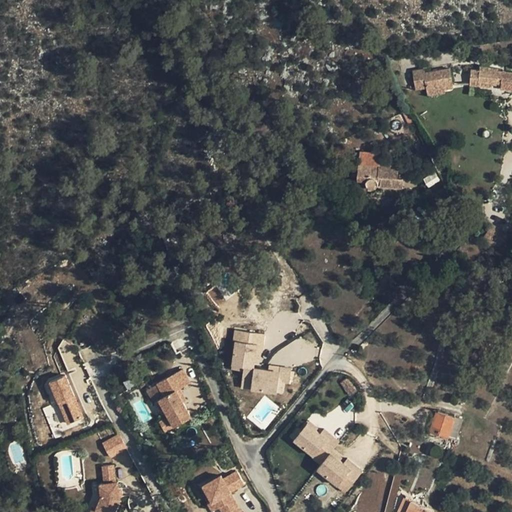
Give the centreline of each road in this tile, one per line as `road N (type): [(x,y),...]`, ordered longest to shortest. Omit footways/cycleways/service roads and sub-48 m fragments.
road 1 (residential): [(169,511),(104,391),(101,380),(116,360),(179,331),(194,332),(248,460)]
road 2 (residential): [(248,460),(483,214)]
road 3 (track): [(387,511),(399,470),(349,348)]
